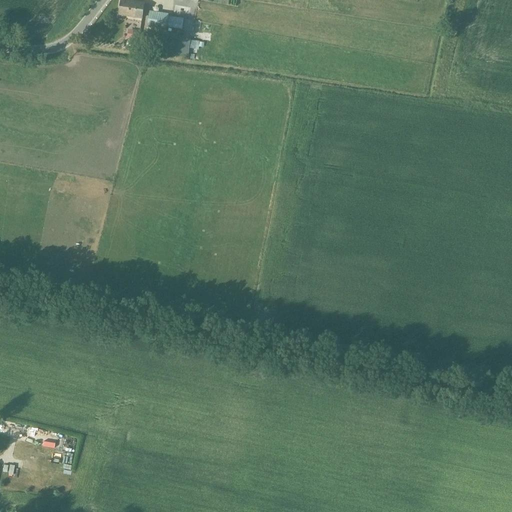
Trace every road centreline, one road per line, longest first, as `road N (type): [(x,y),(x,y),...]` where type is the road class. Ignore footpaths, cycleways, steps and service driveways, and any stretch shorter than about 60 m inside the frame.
road 1 (track): [(511,398),(0,292)]
road 2 (unclassified): [(0,44),(58,48),(97,0)]
